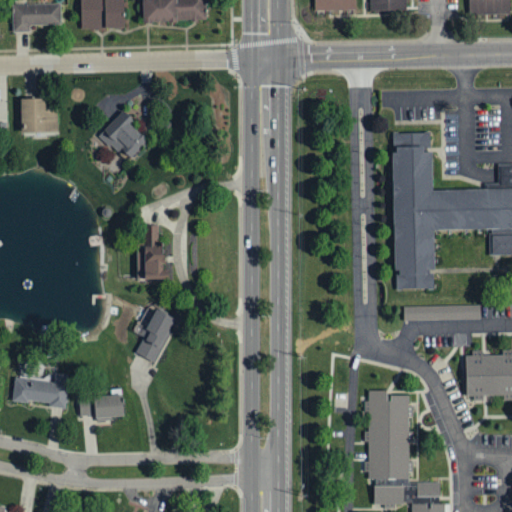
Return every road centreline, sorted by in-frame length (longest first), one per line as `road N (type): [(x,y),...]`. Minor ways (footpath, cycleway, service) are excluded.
road 1 (residential): [(265,468),(235,458),(79,461),(0,442),(77,483),(235,480),(265,468)]
road 2 (secondary): [(265,511),(267,59)]
road 3 (residential): [(267,59),(0,65)]
road 4 (residential): [(511,54),(267,59)]
